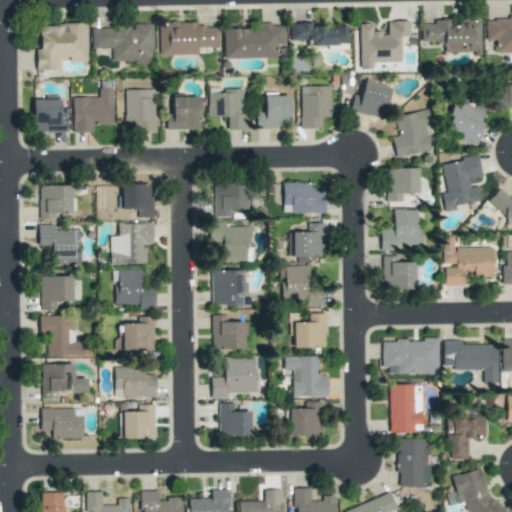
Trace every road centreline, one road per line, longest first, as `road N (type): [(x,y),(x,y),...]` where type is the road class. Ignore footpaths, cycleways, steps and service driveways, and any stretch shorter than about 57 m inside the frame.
road 1 (residential): [(7,0),(13,511)]
road 2 (residential): [(348,153),(9,157)]
road 3 (residential): [(13,464),(345,458)]
road 4 (residential): [(179,155),(177,461)]
road 5 (residential): [(345,458),(348,153)]
road 6 (residential): [(511,312),(346,315)]
